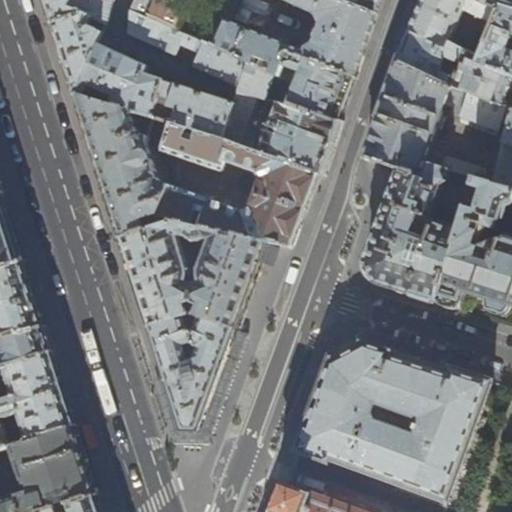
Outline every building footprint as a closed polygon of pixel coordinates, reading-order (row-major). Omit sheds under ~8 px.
[(46,0),(55,26),(87,15),(72,8),(76,0),(46,0)] [(87,15),(93,18),(108,24),(109,25),(115,0),(76,0),(72,8),(87,15)] [(132,0),(129,37),(177,56),(182,45),(201,53),(196,67),(241,90),(250,64),(215,48),(176,31),(133,11),(137,0),(132,0)] [(137,0),(133,11),(176,31),(189,0),(137,0)] [(215,48),(250,64),(281,78),(290,55),(355,78),(366,46),(378,14),(340,0),(285,0),(316,14),(319,16),(320,18),(321,20),(321,23),(315,43),(313,47),(310,50),(306,51),(300,50),(226,22),(215,48)] [(340,0),(378,14),(379,10),(382,0),(340,0)] [(465,12),(493,24),(499,11),(477,0),(423,0),(422,5),(420,4),(410,31),(449,49),(452,42),(465,12)] [(511,5),(506,2),(506,0),(477,0),(499,11),(493,24),(481,57),(480,62),(511,74),(511,5)] [(87,15),(55,26),(63,52),(77,96),(99,45),(106,29),(99,26),(98,30),(92,28),(93,18),(87,15)] [(438,78),(451,85),(501,104),(511,83),(511,74),(480,62),(481,57),(452,42),(449,49),(410,31),(400,57),(399,59),(400,60),(438,78)] [(150,68),(99,45),(77,96),(85,98),(91,85),(117,97),(112,107),(133,114),(174,127),(189,132),(198,135),(225,143),(237,105),(147,76),(150,68)] [(283,105),(339,121),(350,91),(355,78),(290,55),(281,78),(250,64),(241,90),(241,92),(259,98),(283,105)] [(504,105),(501,104),(451,85),(438,78),(400,60),(381,117),(382,118),(379,126),(367,158),(402,170),(417,175),(439,122),(443,124),(445,117),(441,116),(446,101),(453,104),(449,116),(494,132),(504,105)] [(239,97),(237,105),(225,143),(321,173),(327,176),(328,173),(336,147),(343,122),(339,121),(283,105),(275,123),(276,124),(271,137),(270,138),(261,135),(259,141),(247,137),(259,98),(241,92),(239,97)] [(85,98),(77,96),(102,173),(123,239),(175,222),(159,218),(170,185),(161,182),(147,135),(139,133),(133,114),(112,107),(85,98)] [(511,108),(495,184),(511,188),(511,108)] [(246,212),(170,185),(159,218),(175,222),(194,226),(199,212),(208,215),(203,228),(269,243),(294,247),(303,223),(303,221),(304,219),(321,173),(225,143),(198,135),(195,142),(186,139),(189,132),(174,127),(166,152),(226,171),(227,166),(234,163),(260,172),(264,178),(253,209),(246,212)] [(478,179),(483,180),(481,166),(447,157),(441,163),(435,160),(433,164),(434,166),(478,179)] [(475,187),(478,179),(434,166),(428,182),(417,178),(417,175),(402,170),(397,183),(369,261),(374,273),(380,283),(405,291),(439,302),(462,228),(433,218),(438,204),(467,214),(469,207),(475,187)] [(511,188),(495,184),(483,180),(478,179),(475,187),(485,190),(479,209),(469,207),(467,214),(462,228),(439,302),(465,310),(467,311),(472,313),(478,295),(487,298),(488,298),(489,299),(490,301),(491,309),(492,310),(494,311),(505,315),(507,315),(508,314),(511,312),(511,310),(511,234),(511,235),(511,236),(510,235),(505,237),(505,240),(497,238),(494,239),(493,241),(491,240),(489,241),(487,247),(478,245),(480,235),(487,232),(489,225),(498,228),(501,220),(504,221),(507,219),(511,206),(511,205),(511,188)] [(0,269),(26,262),(13,223),(4,195),(0,193),(0,269)] [(194,226),(175,222),(123,239),(138,284),(152,327),(195,314),(195,285),(190,283),(192,272),(182,239),(187,237),(189,239),(191,240),(193,241),(195,242),(195,227),(194,226)] [(203,228),(195,227),(195,242),(198,242),(202,242),(205,241),(208,240),(211,241),(200,271),(200,283),(195,285),(195,314),(237,330),(253,286),(269,243),(203,228)] [(0,338),(8,341),(47,328),(36,294),(26,262),(0,269),(0,338)] [(185,431),(193,431),(200,431),(237,330),(195,314),(152,327),(166,372),(167,376),(185,431)] [(0,370),(55,353),(52,342),(47,328),(8,341),(0,338),(0,370)] [(307,429),(298,452),(329,461),(331,456),(450,500),(466,457),(494,382),(453,369),(451,374),(395,356),(396,352),(396,351),(364,341),(358,345),(359,347),(349,352),(337,359),(334,356),(307,429)] [(0,451),(13,448),(79,426),(55,353),(0,370),(0,451)] [(48,511),(101,495),(89,460),(79,426),(13,448),(27,493),(0,501),(0,511),(48,511)] [(276,511),(357,511),(316,496),(317,494),(287,484),(286,485),(276,511)] [(106,511),(105,508),(101,495),(48,511),(106,511)]
